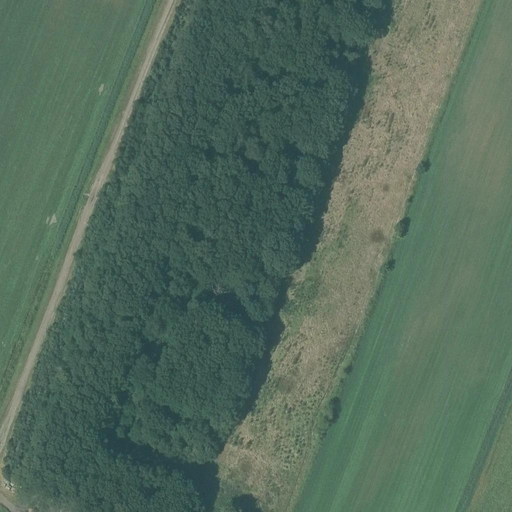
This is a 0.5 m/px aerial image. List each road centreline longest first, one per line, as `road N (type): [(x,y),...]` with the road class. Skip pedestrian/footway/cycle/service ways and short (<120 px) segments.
road 1 (track): [(0,446),(171,0)]
road 2 (track): [(377,511),(511,148)]
